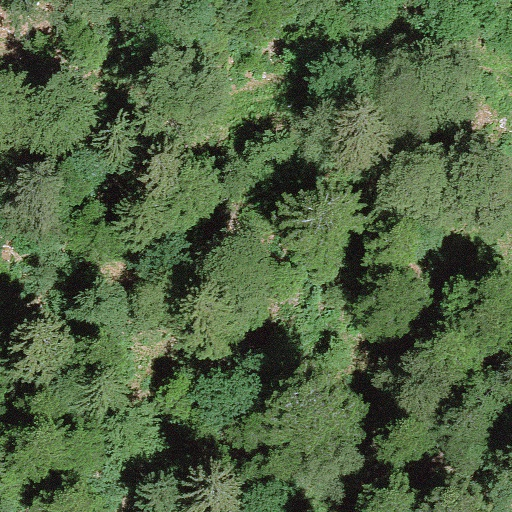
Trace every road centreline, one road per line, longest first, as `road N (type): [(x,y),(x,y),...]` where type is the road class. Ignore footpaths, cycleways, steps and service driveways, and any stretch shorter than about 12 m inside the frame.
road 1 (track): [(511,45),(430,60),(0,179)]
road 2 (track): [(310,511),(460,312),(511,212)]
